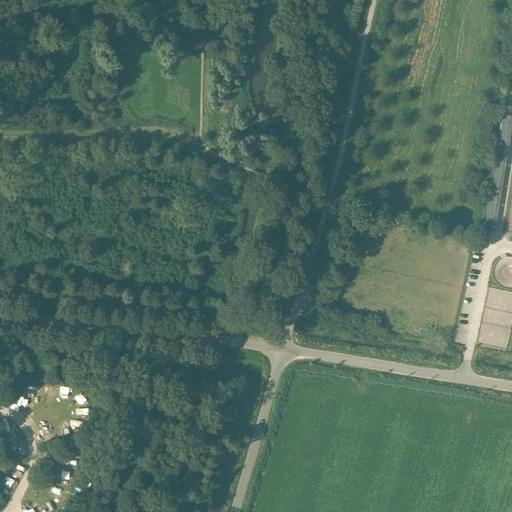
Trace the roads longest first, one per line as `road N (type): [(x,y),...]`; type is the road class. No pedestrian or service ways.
road 1 (unclassified): [(511,387),(283,350),(236,511)]
road 2 (track): [(373,0),(330,192)]
road 3 (track): [(330,192),(283,350)]
road 4 (unknown): [(149,409),(185,442),(190,511)]
